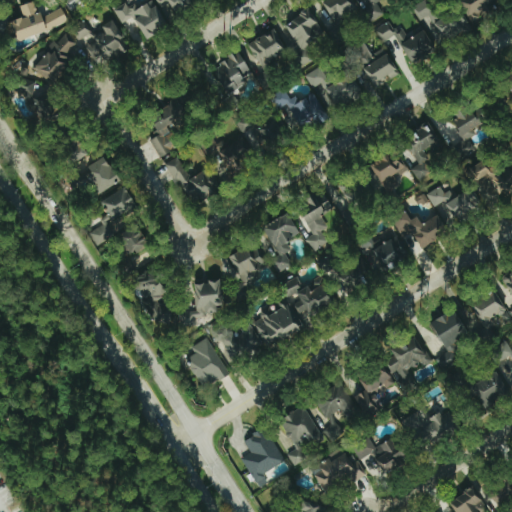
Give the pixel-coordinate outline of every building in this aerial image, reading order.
[(20,42),(67,22),(61,8),(41,17),(34,0),(19,7),(23,17),(11,22),(20,42)] [(172,11),(195,2),(194,0),(153,0),(156,8),(170,3),(172,11)] [(350,0),(324,0),(333,22),(356,13),(350,0)] [(472,25),(494,14),(488,4),(494,1),(493,0),(474,0),(475,1),(463,7),(472,25)] [(145,39),(166,27),(152,1),(137,9),(132,1),(114,11),(121,24),(133,17),(145,39)] [(412,64),(438,50),(432,39),(440,35),(433,24),(437,21),(428,3),(414,10),(425,31),(402,44),(412,64)] [(286,24),(298,49),(323,37),(309,8),(295,15),(297,19),(286,24)] [(436,21),(443,39),(468,29),(461,11),(436,21)] [(128,51),(114,20),(101,26),(103,30),(90,36),(83,22),(72,27),(81,47),(85,45),(91,59),(101,55),(104,63),(128,51)] [(380,41),(393,37),(388,23),(375,27),(380,41)] [(393,33),(400,45),(408,40),(402,28),(393,33)] [(258,66),(285,54),(275,30),(248,42),(258,66)] [(32,68),(54,85),(74,60),(66,54),(75,44),(63,34),(56,43),(54,41),(32,68)] [(366,59),(370,65),(363,70),(374,87),(398,72),(383,48),(366,59)] [(251,76),(241,53),(213,65),(223,88),(251,76)] [(324,89),(331,85),(320,66),(305,75),(313,89),(321,84),(324,89)] [(361,93),(349,74),(325,90),(337,108),(361,93)] [(326,112),(312,93),(297,104),(285,88),(269,100),(296,135),(326,112)] [(35,97),(38,119),(59,116),(57,102),(49,103),(48,95),(35,97)] [(158,157),(179,147),(169,126),(197,113),(188,95),(151,112),(162,134),(150,140),(158,157)] [(457,157),(473,150),(468,138),(475,135),(473,128),(489,122),(482,104),(452,117),(461,139),(451,143),(457,157)] [(274,118),(259,127),(251,113),(235,122),(241,133),(251,128),(261,145),(282,132),(274,118)] [(419,181),(432,171),(424,162),(431,156),(429,154),(442,143),(426,124),(403,143),(419,163),(410,170),(419,181)] [(222,139),(202,145),(206,158),(226,151),(222,139)] [(237,158),(248,153),(243,140),(220,149),(231,176),(242,172),(237,158)] [(386,152),(370,170),(388,186),(404,168),(386,152)] [(120,181),(105,156),(85,168),(100,193),(120,181)] [(188,200),(198,194),(202,200),(215,193),(202,172),(190,179),(177,157),(166,164),(188,200)] [(511,191),(511,158),(490,171),(483,160),(465,171),(475,188),(490,180),(501,198),(511,191)] [(372,205),(364,182),(338,190),(346,213),(372,205)] [(425,195),(434,207),(443,201),(458,223),(482,206),(470,189),(456,198),(450,189),(444,193),(439,186),(425,195)] [(101,201),(111,221),(137,208),(127,188),(101,201)] [(313,234),(305,240),(314,252),(328,241),(321,232),(328,227),(320,217),(327,212),(318,200),(299,213),(313,234)] [(402,238),(413,233),(419,247),(449,235),(441,215),(422,223),(419,217),(411,220),(408,213),(394,218),(402,238)] [(298,237),(293,216),(268,223),(278,262),(289,259),(284,240),(298,237)] [(114,236),(106,223),(89,233),(96,246),(114,236)] [(130,257),(150,245),(139,226),(119,238),(130,257)] [(382,268),(406,256),(395,233),(371,245),(382,268)] [(257,279),(254,273),(267,267),(256,245),(230,257),(243,286),(257,279)] [(358,263),(341,272),(331,254),(317,262),(324,274),(334,269),(347,293),(356,288),(357,290),(369,284),(358,263)] [(156,266),(134,277),(145,302),(168,292),(156,266)] [(511,296),(511,309),(509,311),(511,316),(511,273),(502,278),(511,296)] [(195,309),(205,309),(205,313),(221,313),(220,279),(209,279),(209,284),(195,284),(195,309)] [(482,326),(499,317),(503,326),(511,322),(511,320),(508,312),(511,310),(507,301),(500,305),(495,294),(472,305),(482,326)] [(155,308),(158,324),(173,321),(169,305),(155,308)] [(433,324),(448,353),(437,358),(443,370),(460,362),(452,344),(470,335),(458,312),(433,324)] [(210,332),(216,344),(221,341),(232,363),(262,348),(251,325),(233,334),(228,323),(210,332)] [(204,390),(229,376),(208,338),(192,347),(196,353),(186,359),(204,390)] [(403,395),(415,390),(407,372),(428,362),(417,339),(384,355),(403,395)] [(359,379),(366,392),(356,396),(365,417),(378,411),(373,401),(379,398),(379,399),(396,391),(385,367),(359,379)] [(510,395),(495,372),(472,388),(487,410),(510,395)] [(343,435),(331,415),(340,409),(347,420),(358,413),(341,385),(314,401),(330,426),(322,430),(330,444),(343,435)] [(306,459),(300,448),(321,437),(303,406),(279,419),(295,449),(286,454),(293,466),(306,459)] [(428,422),(420,409),(410,416),(430,448),(461,429),(449,409),(428,422)] [(283,462),(265,429),(243,441),(250,454),(241,458),(257,487),(266,482),(262,474),(283,462)] [(402,460),(391,439),(373,449),(369,441),(354,449),(367,475),(382,468),(383,470),(402,460)] [(498,511),(496,511),(511,511),(511,509),(509,503),(511,501),(511,478),(488,489),(498,511)] [(484,511),(487,511),(474,487),(450,500),(456,511),(484,511)]
